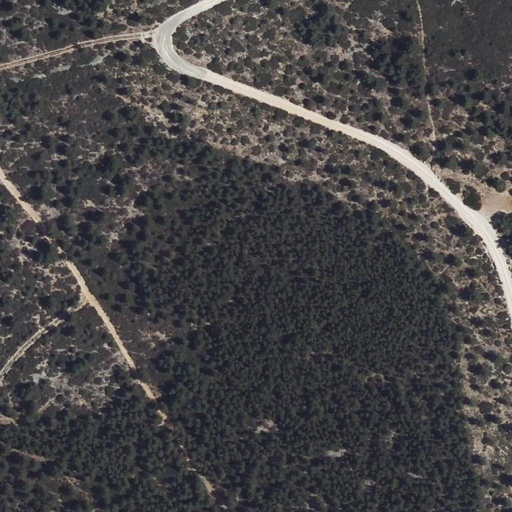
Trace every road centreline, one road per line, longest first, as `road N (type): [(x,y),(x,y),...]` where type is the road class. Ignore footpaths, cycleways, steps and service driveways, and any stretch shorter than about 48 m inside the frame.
road 1 (track): [(214,0),(165,34),(173,57),(351,132),(430,176),(491,233),(511,301)]
road 2 (track): [(225,511),(51,237),(0,172)]
road 3 (track): [(165,34),(94,42),(0,67)]
road 4 (track): [(89,296),(25,344),(0,378)]
